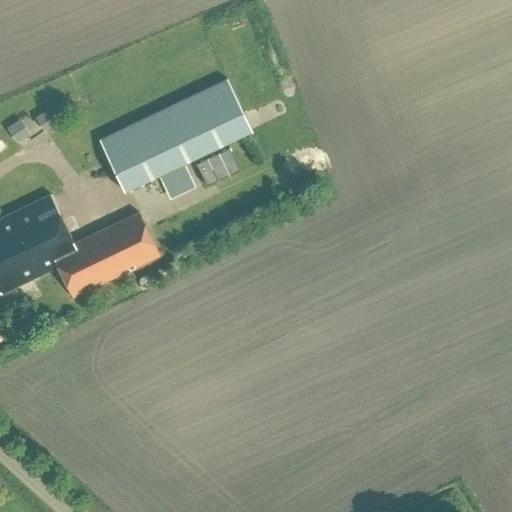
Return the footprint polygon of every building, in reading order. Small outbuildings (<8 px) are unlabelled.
[(99,139),(124,190),(251,129),(227,78),(99,139)] [(255,102),(260,121),(286,115),(282,96),(255,102)] [(55,124),(46,111),(38,116),(47,129),(55,124)] [(27,134),(18,121),(10,126),(19,139),(27,134)] [(0,291),(1,294),(58,267),(80,257),(51,194),(0,218),(0,291)] [(132,259),(149,251),(138,229),(122,237),(132,259)] [(121,251),(67,274),(75,291),(128,268),(121,251)]
